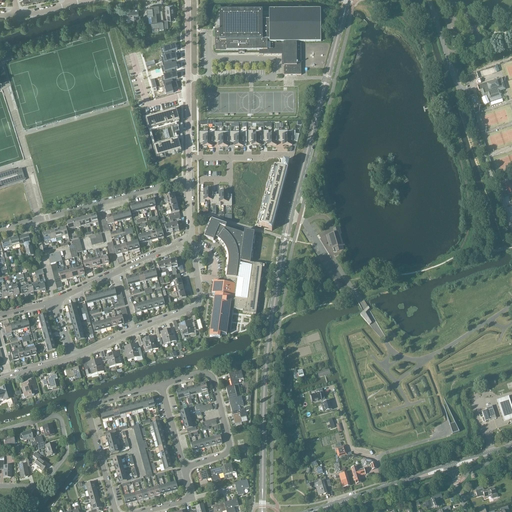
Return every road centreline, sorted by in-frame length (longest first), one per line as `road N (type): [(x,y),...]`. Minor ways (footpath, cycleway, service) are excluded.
road 1 (tertiary): [(347,0),(280,264),(266,356),(262,511)]
road 2 (residential): [(72,357),(198,304),(187,239)]
road 3 (residential): [(0,229),(188,184)]
road 4 (unclassified): [(494,181),(428,0)]
road 5 (residential): [(114,511),(88,409),(160,385)]
road 6 (residential): [(0,485),(38,486),(66,451),(55,415),(0,431)]
road 7 (residential): [(188,157),(187,0)]
road 8 (residential): [(53,301),(187,239)]
road 9 (tertiary): [(313,511),(449,467)]
road 10 (residential): [(183,466),(229,449),(209,374)]
